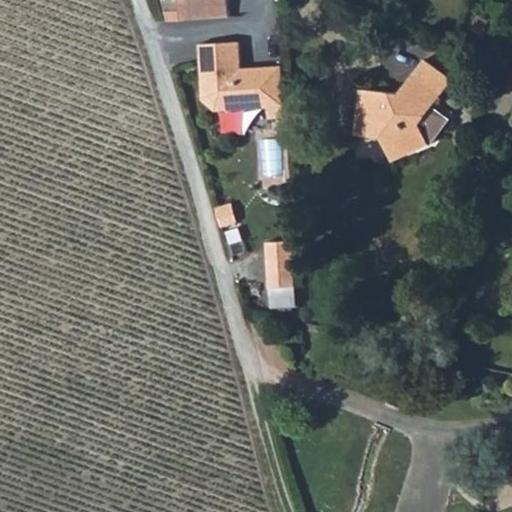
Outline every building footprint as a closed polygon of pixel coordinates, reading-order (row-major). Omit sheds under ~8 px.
[(175,0),(177,12),(177,22),(227,18),(226,0),(175,0)] [(164,13),(165,22),(177,22),(177,12),(164,13)] [(284,103),(282,67),(248,69),(248,75),(241,75),(241,70),(239,43),(199,45),(202,101),(215,112),(268,108),(268,104),(284,103)] [(423,60),(415,70),(443,92),(450,81),(423,60)] [(401,90),(362,87),(356,132),(394,136),(403,154),(431,142),(423,121),(443,92),(415,70),(401,90)] [(265,242),(271,308),(298,306),(292,239),(265,242)]
